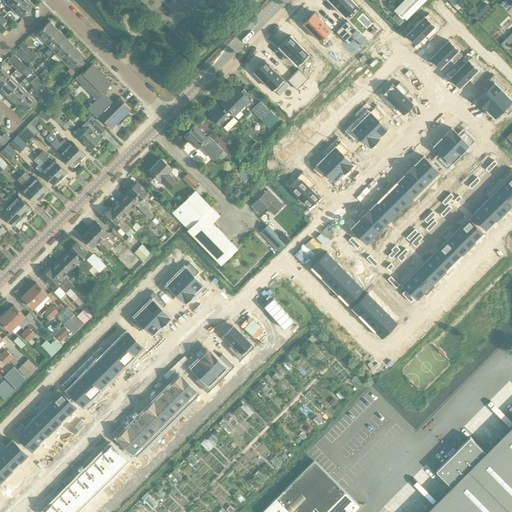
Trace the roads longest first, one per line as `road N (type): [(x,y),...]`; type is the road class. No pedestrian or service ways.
road 1 (residential): [(25,511),(260,278),(288,265)]
road 2 (residential): [(288,265),(370,350),(390,358),(511,243)]
road 3 (tertiary): [(0,281),(167,115)]
road 4 (residential): [(288,265),(289,250),(447,97)]
road 5 (unknown): [(511,365),(478,380),(386,491)]
road 6 (tertiary): [(167,115),(282,0)]
road 7 (residential): [(56,1),(167,115)]
